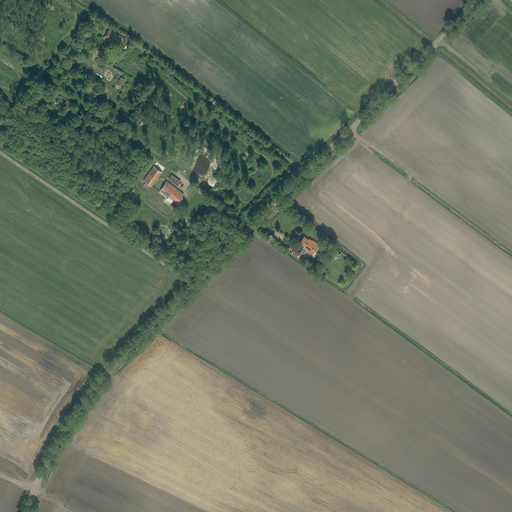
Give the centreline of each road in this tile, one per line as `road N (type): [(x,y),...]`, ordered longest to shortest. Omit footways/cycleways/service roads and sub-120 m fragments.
road 1 (unclassified): [(28,511),(56,441),(131,344),(479,0)]
road 2 (track): [(192,286),(0,152)]
road 3 (track): [(130,41),(303,173)]
road 4 (track): [(78,105),(249,226)]
